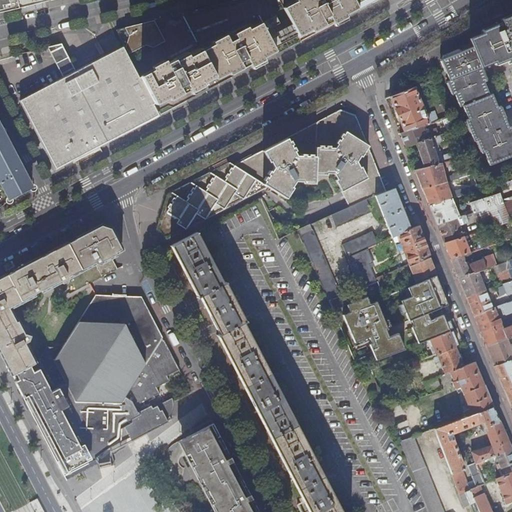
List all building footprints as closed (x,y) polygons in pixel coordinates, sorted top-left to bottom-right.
[(0,0),(0,12),(48,0),(0,0)] [(160,114),(359,9),(354,0),(236,0),(117,30),(160,114)] [(376,0),(354,0),(359,9),(370,3),(376,0)] [(484,151),(489,164),(511,154),(511,130),(510,125),(507,126),(499,105),(496,106),(490,93),(488,94),(483,81),(485,80),(480,67),(493,61),(494,64),(507,59),(509,63),(511,61),(511,14),(500,19),(501,21),(480,30),(481,33),(468,38),(472,46),(455,53),(445,57),(440,59),(449,80),(446,81),(452,95),(454,94),(460,107),(462,106),(467,119),(465,120),(473,140),(476,139),(482,152),(484,151)] [(160,114),(117,30),(116,31),(124,46),(71,73),(69,69),(62,73),(64,77),(20,101),(55,169),(160,114)] [(425,115),(414,87),(408,89),(390,97),(404,132),(422,126),(436,121),(433,112),(425,115)] [(296,181),(316,182),(316,172),(335,172),(345,197),(349,206),(366,199),(375,195),(385,191),(382,183),(376,169),(375,165),(355,115),(339,109),(233,165),(229,163),(168,194),(156,230),(161,238),(162,241),(268,186),(286,199),(293,188),(292,187),(296,181)] [(449,131),(447,124),(431,130),(431,131),(424,134),(422,126),(404,132),(399,134),(405,147),(415,143),(439,135),(449,131)] [(0,205),(9,199),(18,194),(22,192),(30,188),(31,187),(29,182),(0,127),(0,205)] [(442,142),(439,135),(415,143),(423,168),(449,161),(457,160),(453,152),(441,156),(437,159),(433,148),(438,147),(437,143),(442,142)] [(441,156),(438,147),(433,148),(437,159),(441,156)] [(444,178),(442,166),(450,164),(449,161),(423,168),(414,170),(421,188),(445,181),(466,175),(465,171),(452,175),(451,176),(444,178)] [(511,179),(509,181),(511,187),(511,195),(511,196),(501,200),(498,191),(469,201),(471,209),(455,215),(448,200),(429,206),(437,225),(470,214),(477,211),(511,199),(511,179)] [(448,200),(453,198),(452,195),(450,196),(445,181),(421,188),(429,206),(448,200)] [(397,234),(411,228),(394,187),(385,191),(375,195),(392,237),(397,234)] [(463,195),(478,190),(477,187),(471,189),(467,189),(455,193),(456,197),(463,195)] [(336,227),(371,211),(366,199),(331,215),(336,227)] [(511,199),(477,211),(484,229),(511,219),(511,199)] [(471,216),(470,214),(437,225),(444,242),(463,236),(459,226),(467,223),(466,218),(471,216)] [(107,251),(113,247),(112,245),(111,242),(108,237),(103,227),(93,223),(79,231),(80,233),(60,243),(59,241),(45,249),(46,250),(26,260),(25,259),(5,270),(6,271),(0,274),(0,354),(12,376),(36,362),(25,343),(28,341),(30,335),(24,334),(17,321),(16,321),(9,309),(27,295),(26,293),(32,290),(33,291),(53,281),(54,283),(57,282),(59,283),(60,278),(74,270),(87,263),(94,277),(110,269),(104,257),(109,254),(108,252),(107,251)] [(411,228),(397,234),(409,263),(427,255),(428,255),(430,254),(418,225),(411,228)] [(329,300),(342,295),(313,229),(300,235),(303,242),(304,242),(329,300)] [(348,257),(377,243),(372,231),(342,245),(347,258),(348,257)] [(217,335),(308,511),(340,511),(243,323),(245,322),(224,283),(223,284),(196,233),(197,233),(196,232),(170,247),(171,247),(198,298),(199,297),(219,334),(217,335)] [(474,232),(463,236),(444,242),(450,259),(462,255),(469,253),(464,239),(475,235),(474,232)] [(480,249),(506,241),(505,238),(500,239),(499,238),(487,241),(478,244),(480,249)] [(416,282),(435,274),(428,255),(427,255),(409,263),(408,263),(416,282)] [(462,255),(450,259),(458,277),(477,271),(493,265),(494,265),(491,257),(482,260),(481,257),(478,258),(479,261),(469,264),(468,260),(465,261),(462,255)] [(511,259),(508,261),(511,268),(502,271),(503,276),(499,278),(501,284),(502,284),(511,280),(511,259)] [(477,271),(458,277),(466,297),(485,290),(477,271)] [(374,273),(357,280),(360,287),(377,280),(377,278),(374,273)] [(405,302),(440,286),(435,274),(416,282),(384,297),(395,328),(407,324),(401,307),(405,302)] [(354,290),(360,287),(355,275),(349,278),(354,290)] [(335,315),(384,297),(377,280),(360,287),(354,290),(342,295),(329,300),(335,315)] [(511,280),(502,284),(506,295),(511,292),(511,280)] [(485,290),(466,297),(473,315),(492,308),(486,294),(496,290),(494,287),(485,290)] [(44,343),(50,355),(67,387),(64,393),(67,400),(72,400),(74,404),(90,405),(118,457),(116,460),(116,461),(149,410),(189,411),(191,415),(156,348),(162,338),(140,297),(95,295),(61,350),(46,346),(45,344),(45,343),(44,343)] [(424,318),(450,309),(445,298),(423,306),(426,313),(423,314),(424,318)] [(492,308),(473,315),(485,346),(506,338),(511,335),(511,301),(506,303),(510,312),(511,311),(511,325),(503,329),(500,323),(497,315),(494,308),(492,308)] [(437,325),(454,319),(450,309),(424,318),(423,319),(427,328),(436,325),(437,325)] [(436,354),(455,347),(449,331),(429,338),(434,351),(429,353),(430,356),(436,354)] [(511,351),(506,338),(485,346),(494,366),(509,360),(511,358),(511,351)] [(368,362),(381,357),(376,344),(353,354),(356,361),(366,357),(368,362)] [(449,372),(463,366),(455,347),(436,354),(445,374),(449,372)] [(39,360),(36,362),(12,376),(64,475),(88,463),(60,409),(62,409),(66,409),(67,409),(67,405),(57,387),(54,389),(39,360)] [(511,367),(509,360),(494,366),(510,405),(511,404),(511,367)] [(445,424),(492,406),(473,362),(463,366),(449,372),(453,381),(451,381),(454,387),(456,387),(459,386),(469,409),(443,419),(445,424)] [(428,391),(440,386),(437,377),(424,382),(428,391)] [(386,408),(387,409),(400,441),(407,439),(394,406),(393,405),(386,408)] [(451,433),(482,421),(491,445),(471,452),(473,458),(471,459),(472,464),(467,466),(473,482),(467,484),(462,469),(464,468),(453,438),(440,443),(459,494),(465,491),(469,489),(479,485),(483,484),(484,484),(478,469),(475,463),(483,460),(495,455),(510,449),(492,406),(445,424),(434,428),(438,438),(451,433)] [(258,511),(212,423),(181,439),(201,478),(200,478),(199,479),(198,480),(198,481),(198,482),(198,483),(199,484),(200,484),(201,485),(202,485),(204,484),(218,511),(258,511)] [(440,443),(453,438),(451,433),(438,438),(440,443)] [(427,511),(442,511),(413,436),(407,439),(400,441),(418,487),(427,511)] [(500,477),(511,472),(511,452),(510,449),(495,455),(498,464),(495,465),(500,477)] [(478,469),(485,466),(483,460),(475,463),(478,469)] [(506,504),(511,500),(511,472),(500,477),(496,479),(506,504)] [(490,511),(479,485),(469,489),(475,502),(470,504),(473,511),(490,511)] [(464,507),(470,504),(465,491),(459,494),(458,495),(464,507)]
